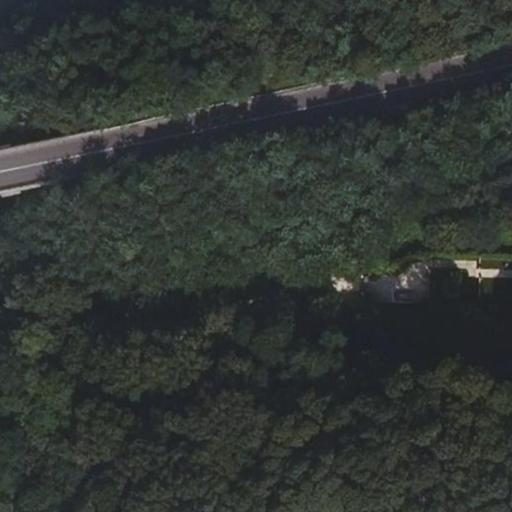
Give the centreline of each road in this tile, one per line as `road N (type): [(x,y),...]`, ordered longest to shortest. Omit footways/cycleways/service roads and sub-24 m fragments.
road 1 (secondary): [(511,66),(0,171)]
road 2 (track): [(463,268),(341,273),(231,319),(172,331),(97,327),(0,287)]
